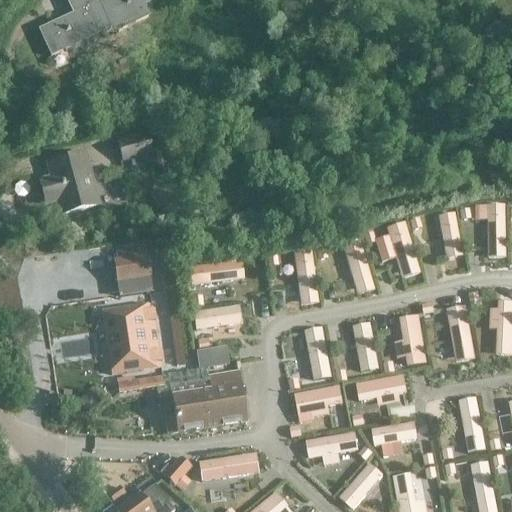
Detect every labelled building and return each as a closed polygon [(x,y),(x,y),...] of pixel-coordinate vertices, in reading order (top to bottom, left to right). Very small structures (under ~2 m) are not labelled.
[(51,57),(110,30),(109,28),(118,24),(120,30),(147,18),(139,2),(142,0),(66,0),(73,14),(39,30),(51,57)] [(147,132),(116,140),(122,162),(142,157),(144,164),(154,161),(147,132)] [(51,178),(39,181),(45,205),(49,204),(53,218),(98,206),(84,155),(47,164),(51,178)] [(504,201),(478,202),(478,218),(486,218),(487,254),(505,254),(504,201)] [(454,210),(437,212),(445,254),(463,253),(454,210)] [(405,219),(386,224),(399,276),(418,271),(405,219)] [(376,287),(359,236),(342,242),(359,293),(376,287)] [(318,301),(311,248),(294,251),(301,303),(318,301)] [(146,249),(128,252),(130,260),(114,262),(117,283),(134,281),(133,273),(149,271),(146,249)] [(188,269),(190,287),(243,280),(241,262),(188,269)] [(511,299),(500,299),(500,305),(490,305),(490,327),(498,327),(498,352),(511,352),(511,299)] [(149,304),(100,312),(110,376),(159,368),(149,304)] [(466,304),(447,307),(456,359),(475,356),(466,304)] [(238,306),(192,313),(194,331),(241,325),(238,306)] [(418,312),(399,315),(408,364),(427,361),(418,312)] [(370,320),(352,324),(360,369),(379,365),(370,320)] [(322,325),(305,328),(314,377),(330,374),(322,325)] [(201,384),(174,388),(181,436),(246,427),(239,378),(226,380),(224,372),(200,375),(201,384)] [(358,381),(361,398),(377,395),(378,403),(400,399),(399,392),(406,390),(404,373),(358,381)] [(119,396),(164,390),(163,379),(118,385),(119,396)] [(344,400),(340,383),(296,392),(300,409),(344,400)] [(88,410),(98,404),(91,394),(81,400),(88,410)] [(478,395),(459,398),(468,450),(487,447),(478,395)] [(417,440),(414,423),(371,431),(374,448),(417,440)] [(355,433),(305,442),(308,461),(358,452),(355,433)] [(258,468),(255,451),(199,460),(202,477),(258,468)] [(159,471),(174,485),(190,467),(179,457),(170,466),(167,463),(159,471)] [(385,474),(369,462),(341,495),(357,508),(385,474)] [(470,467),(478,511),(496,511),(488,463),(470,467)] [(419,511),(412,471),(393,475),(400,511),(419,511)] [(172,511),(173,511),(154,485),(140,495),(139,494),(116,510),(117,511),(172,511)] [(124,497),(119,488),(106,497),(112,505),(124,497)] [(282,511),(288,508),(276,493),(252,511),(282,511)]
